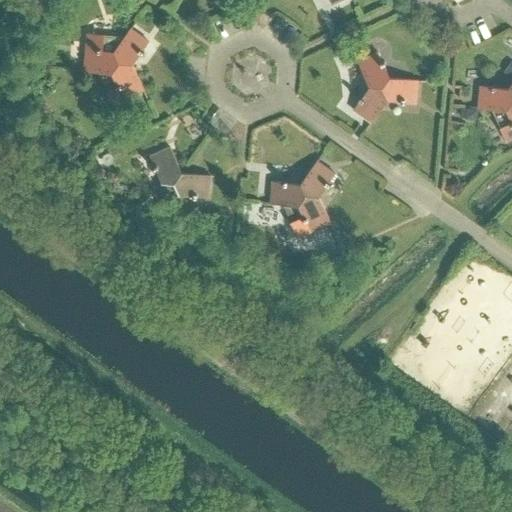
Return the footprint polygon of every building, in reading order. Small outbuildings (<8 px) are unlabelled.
[(511,10),(511,0),(503,0),(503,10),(511,10)] [(120,62),(133,64),(140,53),(142,55),(145,51),(143,50),(149,42),(131,29),(125,36),(114,51),(120,62)] [(89,32),(85,71),(97,72),(113,74),(120,62),(114,51),(125,36),(110,34),(110,33),(89,32)] [(340,60),(352,55),(346,44),(335,50),(340,60)] [(370,87),(383,88),(391,77),(385,65),(387,64),(385,61),(383,62),(379,52),(358,61),(370,87)] [(145,90),(133,64),(120,62),(113,74),(97,72),(113,105),(125,99),(145,90)] [(383,88),(388,100),(402,101),(402,102),(407,103),(407,101),(416,102),(418,80),(391,77),(383,88)] [(511,101),(511,94),(508,87),(481,85),(480,107),(491,108),(507,109),(511,101)] [(388,100),(383,88),(370,87),(362,97),(361,96),(358,100),(360,101),(354,109),(372,122),(388,100)] [(511,101),(507,109),(491,108),(506,141),(511,138),(511,101)] [(477,122),(479,110),(466,109),(466,111),(461,110),(460,120),(477,122)] [(168,193),(181,173),(170,147),(151,156),(162,183),(159,187),(167,193),(168,193)] [(307,196),(320,197),(327,186),(329,187),(331,183),(330,182),(336,174),(317,161),(302,184),(307,196)] [(181,173),(168,193),(176,199),(179,195),(208,197),(210,175),(181,173)] [(299,206),(307,196),(302,184),(288,182),(288,180),(285,180),(285,182),(273,181),(271,203),(285,204),(299,206)] [(167,193),(159,187),(154,195),(161,200),(167,193)] [(299,206),(285,204),(292,221),(299,237),(311,231),(326,224),(331,222),(320,197),(307,196),(299,206)] [(477,295),(490,283),(472,262),(440,292),(449,301),(459,292),(467,300),(475,293),(477,295)] [(399,344),(396,362),(413,364),(416,346),(399,344)] [(499,446),(511,425),(511,369),(474,431),(499,446)] [(461,397),(476,397),(476,385),(439,385),(439,405),(460,405),(461,397)]
